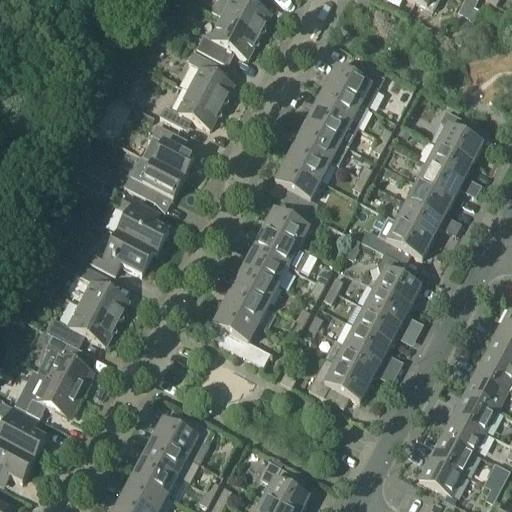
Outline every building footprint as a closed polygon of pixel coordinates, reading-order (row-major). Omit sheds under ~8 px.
[(253,13),(259,0),(228,0),(234,3),(222,25),(258,44),(270,22),(253,13)] [(402,0),(433,16),(441,0),(402,0)] [(488,0),(485,6),(496,11),(502,0),(501,0),(488,0)] [(477,6),(467,1),(463,8),(473,14),(477,6)] [(463,8),(460,15),(457,20),(473,28),(479,17),(473,14),(463,8)] [(210,47),(204,44),(197,57),(222,70),(229,57),(247,66),(258,44),(222,25),(210,47)] [(188,70),(200,77),(189,99),(220,115),(232,93),(210,82),(215,72),(193,60),(188,70)] [(348,78),(337,72),(327,92),(369,114),(379,96),(385,84),(354,67),(348,78)] [(316,112),(351,130),(351,131),(358,135),(369,114),(327,92),(316,112)] [(160,124),(182,135),(187,125),(209,137),(220,115),(189,99),(178,120),(165,113),(160,124)] [(307,130),(342,149),(341,150),(348,154),(356,139),(349,135),(351,131),(351,130),(316,112),(307,130)] [(442,128),(448,132),(438,151),(474,170),(484,150),(473,145),(479,134),(447,117),(442,128)] [(342,149),(307,130),(296,149),(331,168),(341,150),(342,149)] [(141,163),(140,163),(183,186),(194,165),(172,154),(177,143),(157,132),(151,143),(141,163)] [(392,138),(386,134),(380,145),(386,149),(392,138)] [(386,149),(380,145),(374,156),(381,160),(386,149)] [(286,169),(321,188),(331,168),(296,149),(286,169)] [(427,170),(464,189),(460,196),(468,200),(474,188),(466,183),(474,170),(438,151),(427,170)] [(124,195),(144,206),(150,195),(172,207),(183,186),(140,163),(139,167),(136,169),(133,176),(132,179),(130,184),(124,195)] [(287,194),(281,205),(292,211),(313,221),(318,210),(311,206),(321,188),(286,169),(276,188),(287,194)] [(464,189),(427,170),(417,189),(454,208),(460,196),(464,189)] [(372,176),(365,172),(360,183),(367,186),(372,176)] [(367,186),(360,183),(354,193),(361,197),(367,186)] [(482,192),(474,188),(468,200),(475,204),(482,192)] [(408,208),(444,227),(440,233),(448,237),(454,226),(446,222),(454,208),(417,189),(408,208)] [(128,220),(117,241),(153,261),(157,262),(168,239),(149,229),(154,220),(126,205),(120,215),(128,220)] [(397,227),(389,223),(433,246),(440,233),(444,227),(408,208),(397,227)] [(286,222),(276,216),(265,236),(300,254),(310,235),(317,238),(323,226),(313,221),(292,211),(286,222)] [(365,249),(374,254),(385,260),(406,272),(412,261),(423,267),(433,246),(389,223),(379,242),(371,238),(365,249)] [(462,230),(454,226),(448,237),(456,241),(462,230)] [(255,255),(290,273),(300,254),(265,236),(255,255)] [(92,270),(115,282),(120,272),(141,283),(153,261),(117,241),(105,264),(97,259),(92,270)] [(245,273),(280,292),(290,273),(255,255),(245,273)] [(379,272),(386,276),(376,295),(411,314),(421,294),(411,288),(417,277),(406,272),(385,260),(379,272)] [(78,283),(91,290),(80,312),(116,331),(128,309),(103,296),(108,287),(83,273),(78,283)] [(235,293),(270,311),(280,292),(245,273),(235,293)] [(330,281),(323,277),(317,288),(324,292),(330,281)] [(342,288),(335,284),(330,295),(337,299),(342,288)] [(324,292),(317,288),(311,299),(318,303),(324,292)] [(225,311),(260,330),(270,311),(235,293),(225,311)] [(324,306),(331,310),(337,299),(330,295),(324,306)] [(411,314),(376,295),(366,314),(401,333),(411,314)] [(214,333),(225,338),(219,349),(263,373),(270,360),(250,349),(260,330),(225,311),(214,333)] [(47,341),(53,344),(63,349),(73,354),(80,341),(105,354),(116,331),(80,312),(68,333),(54,326),(47,341)] [(511,314),(510,313),(498,336),(511,343),(511,314)] [(401,333),(366,314),(356,333),(391,351),(401,333)] [(310,319),(303,315),(297,326),(304,329),(310,319)] [(322,326),(315,322),(310,332),(317,336),(322,326)] [(304,329),(297,326),(291,337),(298,340),(304,329)] [(304,344),(311,348),(317,336),(310,332),(304,344)] [(391,351),(356,333),(346,352),(381,370),(391,351)] [(511,343),(498,336),(487,357),(511,370),(511,343)] [(45,357),(49,359),(38,380),(79,401),(91,378),(67,366),(73,354),(63,349),(53,344),(45,357)] [(381,370),(346,352),(336,370),(371,389),(381,370)] [(511,387),(511,370),(487,357),(476,378),(508,395),(511,387)] [(309,397),(325,405),(344,415),(350,404),(361,410),(371,389),(336,370),(336,371),(326,365),(309,397)] [(508,395),(476,378),(464,400),(497,417),(508,395)] [(16,414),(26,419),(32,406),(67,425),(79,401),(38,380),(37,381),(47,386),(41,398),(28,391),(16,414)] [(284,380),(280,388),(292,395),(296,386),(284,380)] [(497,417),(464,400),(453,420),(486,437),(497,417)] [(0,414),(0,422),(7,426),(0,439),(0,449),(34,468),(45,447),(21,434),(26,423),(2,411),(0,414)] [(175,432),(164,426),(153,445),(188,464),(198,445),(206,449),(212,437),(181,420),(175,432)] [(486,437),(453,420),(442,442),(474,459),(486,437)] [(474,459),(442,442),(431,463),(463,480),(474,459)] [(188,464),(153,445),(143,464),(178,483),(188,464)] [(0,482),(1,480),(22,491),(34,468),(0,449),(0,482)] [(259,457),(257,460),(268,466),(270,462),(259,457)] [(419,484),(451,502),(463,480),(431,463),(419,484)] [(133,483),(168,502),(178,483),(143,464),(133,483)] [(260,486),(271,492),(265,504),(279,511),(305,511),(310,504),(300,498),(306,487),(281,474),(284,470),(272,464),(260,486)] [(123,502),(141,511),(162,511),(168,502),(133,483),(123,502)] [(504,488),(496,484),(491,495),(498,499),(504,488)] [(219,491),(212,487),(206,498),(213,501),(219,491)] [(232,498),(225,494),(219,505),(226,508),(232,498)] [(498,499),(491,495),(485,506),(493,510),(498,499)] [(206,511),(213,501),(206,498),(200,509),(206,511)] [(141,511),(123,502),(117,511),(141,511)]
